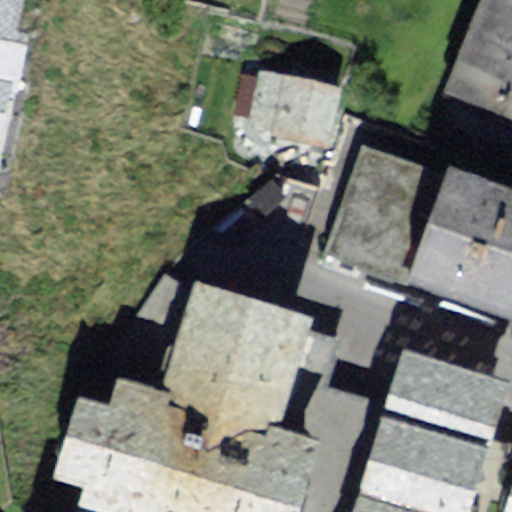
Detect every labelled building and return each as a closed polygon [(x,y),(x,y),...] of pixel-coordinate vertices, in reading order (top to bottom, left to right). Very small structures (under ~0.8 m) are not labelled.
[(511,0),(475,0),(438,89),(511,119),(511,0)] [(261,70),(240,120),(310,149),(331,99),(261,70)] [(511,195),(330,137),(291,259),(511,328),(511,195)] [(65,509),(73,511),(284,511),(311,428),(270,416),(298,314),(184,275),(158,375),(111,364),(102,400),(66,391),(49,473),(74,482),(65,509)] [(389,347),(370,409),(471,440),(490,377),(389,347)] [(348,483),(443,511),(449,511),(471,440),(370,409),(348,483)] [(511,511),(511,458),(495,511),(511,511)] [(443,511),(348,483),(339,511),(443,511)]
